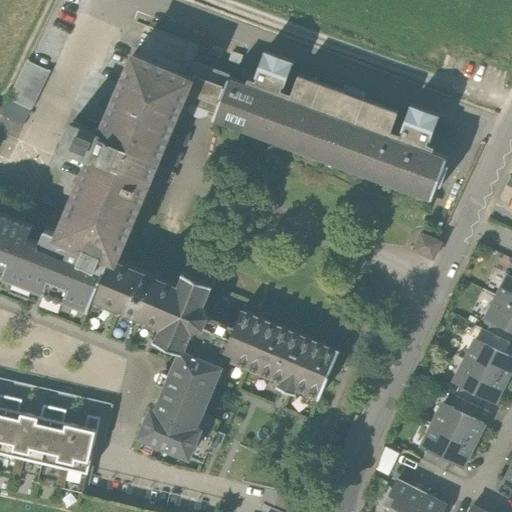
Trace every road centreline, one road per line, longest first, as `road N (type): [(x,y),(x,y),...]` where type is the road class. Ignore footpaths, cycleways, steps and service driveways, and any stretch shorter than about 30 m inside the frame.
road 1 (track): [(511,107),(211,0)]
road 2 (tertiary): [(464,223),(338,511)]
